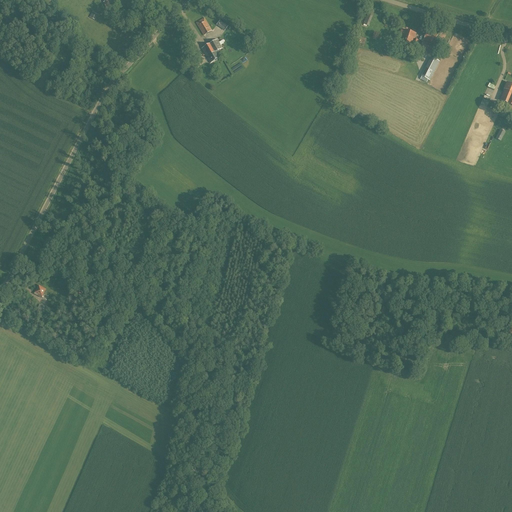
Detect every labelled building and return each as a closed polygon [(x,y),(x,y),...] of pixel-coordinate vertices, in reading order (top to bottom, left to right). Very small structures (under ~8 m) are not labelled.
[(108,0),(111,8),(109,9),(111,13),(117,11),(112,0),(108,0)] [(130,19),(140,23),(145,12),(135,8),(130,19)] [(368,26),(374,11),(369,9),(364,24),(363,25),(367,27),(367,25),(368,26)] [(196,23),(203,36),(212,30),(208,23),(204,18),(196,23)] [(227,31),(230,26),(222,20),(218,25),(227,31)] [(151,24),(145,21),(140,30),(145,33),(151,24)] [(405,30),(403,39),(413,42),(414,39),(416,33),(405,30)] [(428,31),(424,41),(434,45),(438,35),(428,31)] [(413,42),(403,39),(401,44),(417,49),(418,45),(422,46),(421,48),(431,52),(434,45),(424,41),(423,42),(414,39),(413,42)] [(217,40),(210,44),(215,52),(218,50),(218,51),(222,48),(217,40)] [(215,52),(210,44),(202,49),(210,63),(222,56),(218,51),(218,50),(215,52)] [(188,65),(190,70),(192,69),(192,70),(199,67),(197,62),(188,65)] [(433,73),(426,69),(422,77),(429,81),(433,73)] [(500,100),(508,103),(511,95),(511,84),(507,82),(504,89),(505,90),(500,100)] [(500,129),(496,138),(501,141),(505,132),(500,129)] [(38,295),(42,297),(43,298),(45,294),(44,294),(46,289),(39,286),(35,294),(38,296),(38,295)] [(85,294),(87,295),(89,293),(87,291),(88,290),(84,287),(80,291),(82,293),(83,293),(85,294)] [(36,311),(38,311),(37,314),(43,317),(47,308),(39,304),(36,311)] [(26,364),(32,353),(23,348),(17,358),(26,364)] [(42,359),(32,353),(26,364),(36,369),(42,359)] [(75,369),(71,376),(89,386),(93,379),(75,369)]
